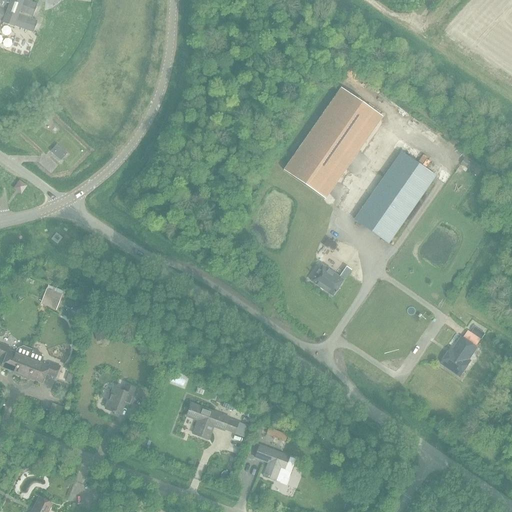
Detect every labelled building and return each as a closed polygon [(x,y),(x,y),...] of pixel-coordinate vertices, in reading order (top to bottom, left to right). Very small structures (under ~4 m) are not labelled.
[(0,0),(0,20),(3,21),(2,23),(13,27),(14,25),(33,32),(37,22),(31,19),(32,15),(33,15),(37,5),(30,2),(31,0),(0,0)] [(341,88),(283,170),(324,199),(382,116),(341,88)] [(57,144),(50,151),(60,161),(67,153),(57,144)] [(399,153),(354,219),(388,242),(433,177),(399,153)] [(423,155),(418,162),(422,165),(427,158),(423,155)] [(463,159),(459,164),(465,168),(468,163),(463,159)] [(19,182),(15,188),(21,192),(25,186),(19,182)] [(350,269),(348,267),(345,265),(337,276),(322,266),(311,281),(332,296),(350,269)] [(46,289),(40,304),(47,307),(53,291),(46,289)] [(53,291),(47,307),(56,310),(62,295),(53,291)] [(475,326),(471,332),(481,339),(485,333),(475,326)] [(93,332),(96,342),(104,339),(101,329),(93,332)] [(447,355),(441,363),(458,375),(468,361),(466,360),(474,349),(461,339),(449,356),(447,355)] [(15,353),(8,350),(9,347),(0,343),(0,355),(4,357),(1,366),(14,371),(13,372),(21,376),(31,349),(23,346),(17,349),(15,353)] [(49,362),(48,365),(42,363),(43,359),(40,353),(31,349),(21,376),(29,379),(30,377),(43,382),(46,373),(55,377),(60,366),(49,362)] [(123,403),(130,405),(136,389),(125,385),(122,392),(112,388),(105,408),(119,414),(123,403)] [(194,399),(192,404),(235,420),(237,415),(194,399)] [(52,403),(48,412),(59,417),(63,408),(52,403)] [(239,422),(228,418),(191,404),(186,415),(198,420),(192,433),(207,439),(212,426),(234,434),(239,422)] [(223,404),(222,409),(233,413),(234,408),(223,404)] [(143,440),(140,446),(147,448),(149,443),(143,440)] [(259,445),(254,458),(267,463),(263,476),(275,480),(275,479),(285,482),(294,459),(288,456),(259,445)] [(30,511),(47,511),(52,503),(39,497),(30,511)] [(348,498),(344,508),(351,510),(355,501),(348,498)]
